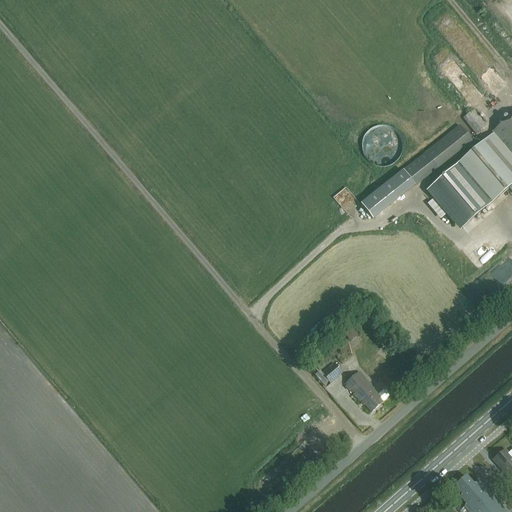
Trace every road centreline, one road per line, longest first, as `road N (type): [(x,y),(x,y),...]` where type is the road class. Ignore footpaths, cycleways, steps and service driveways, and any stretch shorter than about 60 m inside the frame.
road 1 (unknown): [(0,26),(361,448)]
road 2 (unclassified): [(289,511),(511,314)]
road 3 (primary): [(378,511),(511,391)]
